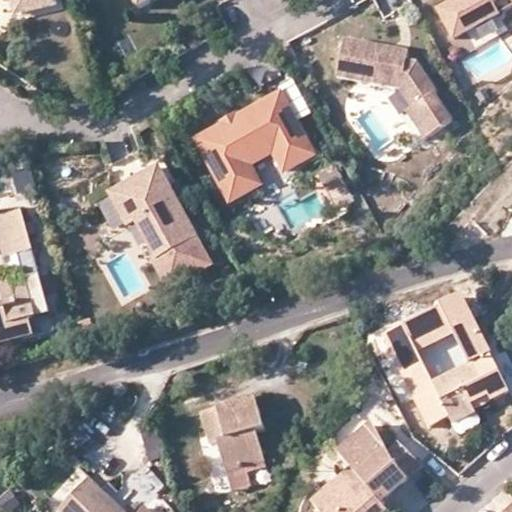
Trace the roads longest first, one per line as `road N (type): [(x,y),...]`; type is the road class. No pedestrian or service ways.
road 1 (tertiary): [(511,249),(0,400)]
road 2 (residential): [(1,100),(64,125),(96,125),(336,0)]
